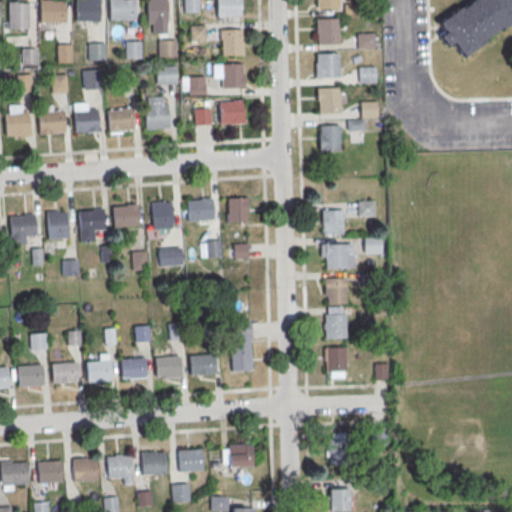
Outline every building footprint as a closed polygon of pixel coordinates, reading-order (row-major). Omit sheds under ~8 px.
[(6,0),(27,0),(27,27),(7,27),(6,0)] [(38,0),(63,0),(64,21),(38,22),(38,0)] [(74,0),(98,0),(98,19),(74,20),(74,0)] [(107,0),(133,0),(134,19),(108,20),(107,0)] [(165,22),(165,0),(145,0),(146,23),(165,22)] [(183,0),(197,0),(197,10),(183,11),(183,0)] [(215,0),(240,0),(240,15),(216,15),(215,0)] [(315,0),(337,0),(338,7),(316,8),(315,0)] [(436,21),(457,5),(459,7),(468,0),(511,0),(511,18),(499,28),(498,27),(481,39),(482,41),(462,56),(450,40),(445,44),(438,35),(443,31),(436,21)] [(316,18),(337,18),(338,41),(316,42),(316,18)] [(188,25),(204,24),(204,38),(188,39),(188,25)] [(219,30),(241,30),(241,53),(220,54),(219,30)] [(355,31),(372,30),(373,47),(356,47),(355,31)] [(156,38),(174,38),(175,55),(157,55),(156,38)] [(123,40),(139,40),(139,56),(124,57),(123,40)] [(86,42),(103,42),(104,58),(87,59),(86,42)] [(55,43),(71,43),(71,57),(56,57),(55,43)] [(19,47),(35,47),(35,61),(20,61),(19,47)] [(315,53),(337,52),(337,78),(315,79),(314,65),(316,65),(315,53)] [(220,63),(242,62),(242,86),(221,87),(220,63)] [(175,83),(175,65),(155,65),(155,83),(175,83)] [(356,65),(373,65),(374,81),(357,82),(356,65)] [(81,89),(99,89),(99,69),(81,69),(81,89)] [(49,73),(64,73),(64,87),(49,87),(49,73)] [(31,74),(16,74),(16,91),(31,91),(31,74)] [(133,75),(121,75),(121,87),(133,87),(133,75)] [(203,76),(181,76),(181,94),(203,94),(203,76)] [(338,112),(338,87),(316,87),(316,113),(338,112)] [(217,100),(218,123),(242,123),(242,100),(217,100)] [(357,100),(375,100),(375,116),(358,117),(357,100)] [(141,106),(143,127),(168,125),(166,104),(141,106)] [(106,109),(107,130),(132,128),(130,107),(106,109)] [(193,124),(209,124),(208,107),(193,107),(193,124)] [(71,110),(73,131),(97,129),(96,108),(71,110)] [(37,111),(38,132),(63,130),(61,109),(37,111)] [(2,113),(4,134),(29,132),(27,111),(2,113)] [(344,119),(362,118),(362,128),(345,129),(344,119)] [(318,124),(338,124),(338,148),(317,149),(317,136),(318,136),(318,124)] [(226,221),(245,221),(245,196),(226,196),(226,221)] [(211,220),(210,198),(185,198),(186,220),(211,220)] [(148,200),(168,199),(170,227),(150,228),(148,200)] [(371,200),(355,200),(355,215),(371,215),(371,200)] [(111,206),(135,204),(136,223),(112,225),(111,206)] [(44,209),(64,208),(66,236),(45,237),(44,209)] [(76,210),(100,208),(101,227),(77,229),(76,210)] [(340,235),(340,209),(319,209),(319,235),(340,235)] [(7,215),(31,213),(32,232),(8,234),(7,215)] [(379,252),(379,237),(361,237),(361,252),(379,252)] [(198,256),(219,256),(219,240),(198,240),(198,256)] [(319,267),(350,267),(350,243),(319,243),(319,267)] [(231,244),(231,258),(245,258),(245,244),(231,244)] [(179,265),(179,247),(157,247),(157,265),(179,265)] [(145,269),(145,250),(130,250),(130,269),(145,269)] [(61,275),(76,275),(76,259),(61,259),(61,275)] [(322,303),(343,303),(343,277),(322,277),(322,303)] [(344,338),(344,306),(322,306),(322,338),(344,338)] [(229,371),(251,370),(250,319),(228,319),(229,371)] [(133,325),(133,340),(148,340),(148,325),(133,325)] [(78,343),(78,330),(66,330),(66,343),(78,343)] [(28,332),(44,331),(45,348),(29,349),(28,332)] [(323,377),(344,377),(344,346),(323,346),(323,377)] [(187,355),(211,353),(213,372),(189,374),(187,355)] [(153,357),(177,355),(178,374),(154,376),(153,357)] [(119,359),(143,357),(144,375),(120,377),(119,359)] [(84,361),(108,359),(110,378),(86,380),(84,361)] [(50,363),(73,361),(75,379),(51,381),(50,363)] [(15,365),(39,363),(41,384),(17,386),(15,365)] [(327,435),(327,463),(350,463),(350,435),(327,435)] [(226,445),(250,442),(252,464),(228,466),(226,445)] [(175,450),(199,448),(201,469),(177,471),(175,450)] [(138,452),(162,450),(164,471),(140,473),(138,452)] [(104,456),(128,454),(129,475),(106,477),(104,456)] [(70,456),(82,455),(82,457),(96,456),(98,478),(72,480),(70,456)] [(35,461),(59,459),(61,480),(37,482),(35,461)] [(0,460),(10,460),(10,462),(24,461),(25,483),(0,484),(0,460)] [(187,483),(188,499),(171,500),(170,484),(187,483)] [(347,488),(327,488),(327,510),(347,510),(347,488)] [(136,504),(149,504),(149,491),(136,491),(136,504)] [(226,511),(226,495),(209,495),(209,511),(226,511)] [(102,497),(102,511),(116,511),(116,496),(102,497)] [(46,501),(46,511),(32,511),(31,502),(46,501)]
